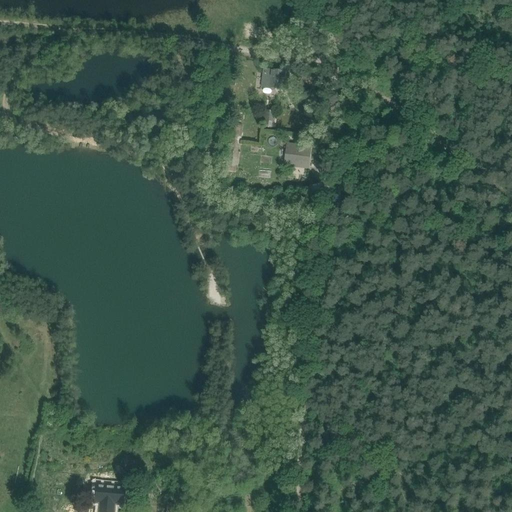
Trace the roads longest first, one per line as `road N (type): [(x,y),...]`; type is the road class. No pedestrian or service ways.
road 1 (track): [(342,63),(296,511)]
road 2 (track): [(0,24),(342,63)]
road 3 (track): [(386,99),(511,196)]
